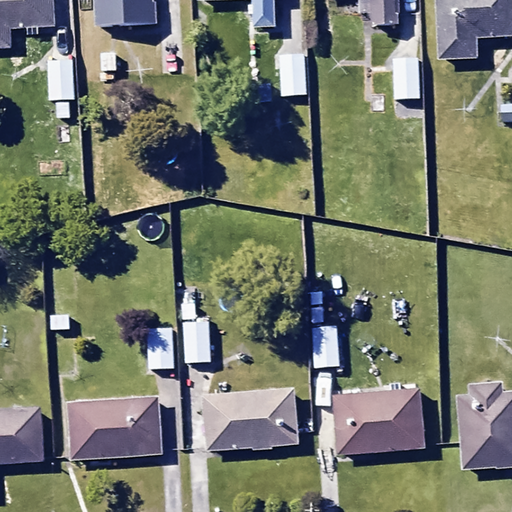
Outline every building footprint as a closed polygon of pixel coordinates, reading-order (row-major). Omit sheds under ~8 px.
[(48,0),(0,0),(0,51),(4,51),(3,24),(49,22),(48,0)] [(88,0),(90,29),(149,27),(148,0),(88,0)] [(248,0),(249,18),(278,18),(277,0),(248,0)] [(394,0),(362,0),(362,19),(394,20),(394,0)] [(511,0),(435,0),(439,59),(483,57),(481,22),(511,20),(511,0)] [(113,59),(98,61),(101,90),(116,88),(113,59)] [(303,60),(277,61),(279,104),(304,103),(303,60)] [(419,63),(391,62),(391,109),(419,109),(419,63)] [(47,108),(52,107),(53,125),(69,124),(68,107),(74,107),(72,64),(46,65),(47,108)] [(209,368),(206,327),(180,328),(183,370),(209,368)] [(334,332),(309,333),(311,376),(336,375),(334,332)] [(171,375),(170,333),(144,334),(145,376),(171,375)] [(285,382),(192,389),(197,448),(289,442),(285,382)] [(418,389),(324,390),(325,444),(419,442),(418,389)] [(159,390),(61,396),(65,458),(162,452),(159,390)] [(511,390),(454,391),(455,464),(511,463),(511,390)] [(34,404),(0,404),(0,460),(35,460),(34,404)]
